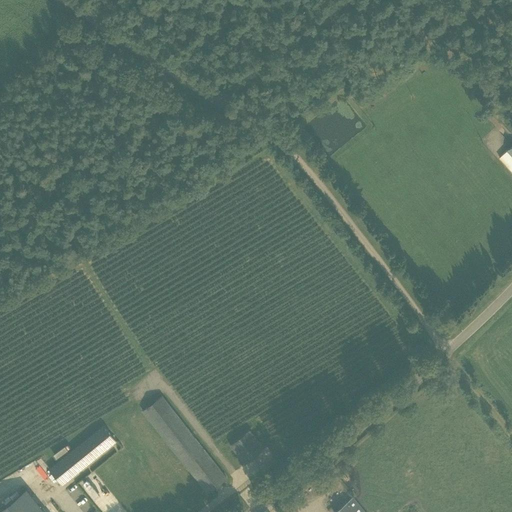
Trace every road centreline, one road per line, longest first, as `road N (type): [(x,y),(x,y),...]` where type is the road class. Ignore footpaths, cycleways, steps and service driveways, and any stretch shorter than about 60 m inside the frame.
road 1 (track): [(181,78),(294,156),(511,437)]
road 2 (unclassified): [(258,511),(448,353),(511,288)]
road 3 (track): [(66,0),(181,78)]
